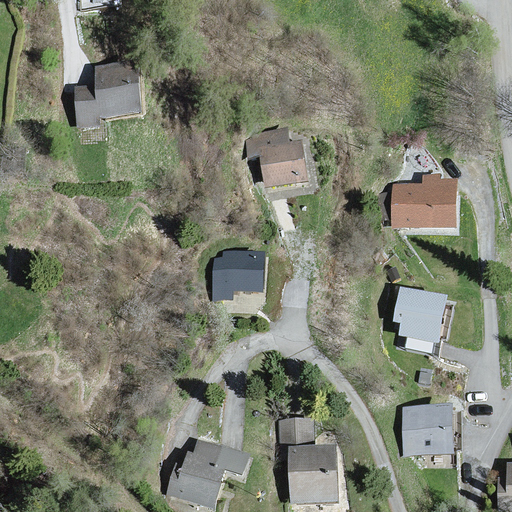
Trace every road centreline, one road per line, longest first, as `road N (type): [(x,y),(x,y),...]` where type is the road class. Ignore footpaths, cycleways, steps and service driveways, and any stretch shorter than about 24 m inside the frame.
road 1 (residential): [(511,405),(502,402),(498,270),(475,171)]
road 2 (residential): [(296,346),(324,355),(375,410),(421,511)]
road 3 (residential): [(507,0),(511,129)]
road 4 (residential): [(254,436),(252,358),(270,346),(296,346)]
